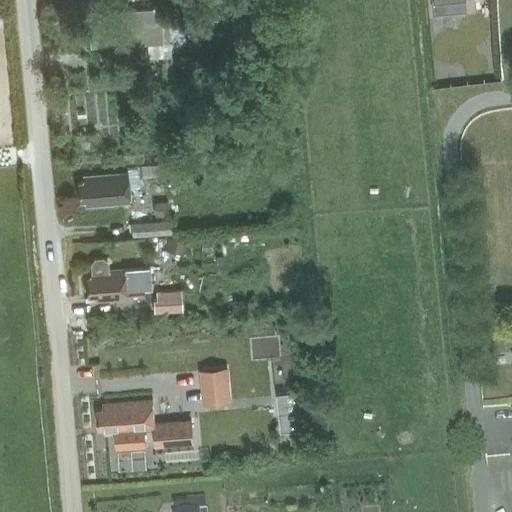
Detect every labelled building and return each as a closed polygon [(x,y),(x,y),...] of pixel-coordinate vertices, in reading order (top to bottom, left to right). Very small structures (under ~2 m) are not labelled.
[(90,48),(162,43),(160,10),(88,14),(90,48)] [(126,162),(141,161),(140,153),(125,154),(126,162)] [(125,168),(125,173),(80,177),(81,183),(75,184),(77,200),(84,200),(85,207),(128,203),(127,191),(138,190),(137,179),(174,176),(173,164),(125,168)] [(165,204),(151,205),(152,218),(166,217),(165,204)] [(167,222),(128,224),(129,238),(168,235),(167,222)] [(168,239),(165,252),(183,256),(186,243),(168,239)] [(88,280),(84,280),(85,297),(92,297),(92,302),(126,300),(144,298),(143,287),(149,287),(147,269),(107,272),(106,264),(102,261),(93,261),(90,266),(90,274),(87,274),(88,280)] [(178,292),(150,294),(151,313),(179,312),(178,292)] [(208,403),(238,401),(236,365),(206,366),(208,403)] [(155,446),(194,443),(192,420),(154,423),(152,400),(102,404),(102,409),(97,410),(99,429),(104,429),(104,434),(115,433),(145,430),(154,430),(155,446)] [(300,411),(279,413),(281,432),(302,430),(300,411)] [(145,430),(115,433),(117,451),(146,449),(145,430)] [(179,511),(213,511),(212,496),(179,498),(179,511)]
